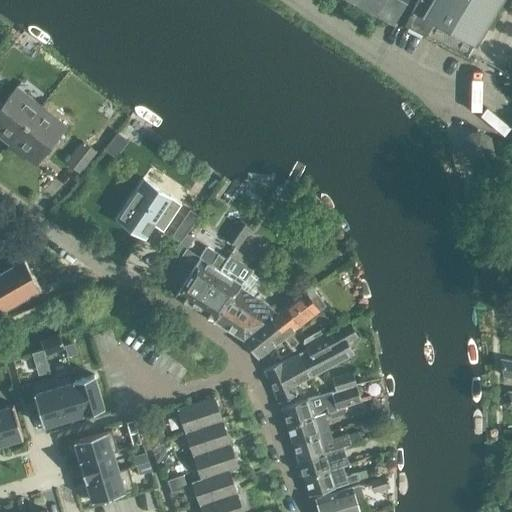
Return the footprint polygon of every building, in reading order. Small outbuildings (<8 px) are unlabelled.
[(354,0),(395,23),(407,0),(354,0)] [(475,38),(498,0),(418,0),(406,24),(468,56),(471,55),(473,54),(475,46),(475,38)] [(0,108),(0,134),(12,144),(41,108),(17,88),(0,108)] [(66,127),(41,108),(12,144),(36,164),(66,127)] [(130,139),(119,131),(109,145),(120,153),(130,139)] [(470,151),(476,155),(484,153),(487,148),(486,140),(480,136),(473,138),(469,144),(470,151)] [(79,171),(95,151),(84,142),(68,162),(79,171)] [(183,204),(144,178),(117,220),(146,240),(156,226),(164,231),(183,204)] [(200,216),(190,209),(171,237),(181,243),(200,216)] [(250,227),(241,220),(227,240),(237,247),(250,227)] [(195,308),(228,259),(208,245),(192,269),(180,261),(165,284),(178,292),(176,295),(195,308)] [(195,308),(215,321),(241,287),(253,271),(230,255),(228,259),(195,308)] [(0,312),(43,289),(25,257),(0,270),(0,312)] [(215,321),(243,339),(275,314),(278,312),(269,303),(254,295),(266,282),(253,273),(241,287),(215,321)] [(278,312),(275,314),(291,334),(327,305),(313,285),(278,312)] [(243,339),(264,369),(286,359),(296,354),(291,348),(298,343),(291,334),(275,314),(243,339)] [(351,323),(299,353),(312,376),(355,353),(348,341),(358,336),(351,323)] [(303,343),(305,348),(327,336),(323,328),(304,339),(303,343)] [(59,335),(42,342),(46,353),(64,346),(59,335)] [(73,340),(65,343),(69,356),(78,353),(73,340)] [(44,350),(32,353),(34,362),(46,358),(44,350)] [(299,353),(296,354),(286,359),(264,369),(265,371),(279,402),(298,393),(295,385),(312,376),(299,353)] [(76,381),(73,371),(52,378),(65,420),(85,414),(76,381)] [(353,371),(333,377),(336,390),(356,384),(353,371)] [(95,375),(76,381),(85,414),(105,408),(95,375)] [(65,420),(52,378),(32,384),(44,426),(65,420)] [(356,384),(282,408),(287,425),(314,416),(326,406),(328,412),(362,401),(356,384)] [(511,407),(511,391),(508,392),(504,395),(503,403),(507,407),(511,407)] [(186,432),(223,419),(215,396),(178,408),(186,432)] [(24,438),(14,404),(0,408),(0,429),(4,443),(24,438)] [(314,416),(287,425),(292,441),(331,429),(326,413),(314,416)] [(194,455),(231,443),(223,419),(186,432),(194,455)] [(75,441),(81,462),(114,452),(119,451),(112,429),(75,441)] [(292,441),(298,459),(343,446),(351,443),(348,435),(334,440),(331,429),(292,441)] [(167,442),(163,430),(153,434),(157,446),(167,442)] [(138,432),(130,434),(134,445),(142,443),(138,432)] [(239,466),(231,443),(194,455),(201,478),(230,469),(239,466)] [(343,446),(298,459),(304,477),(345,464),(345,465),(349,463),(343,446)] [(114,452),(81,462),(86,480),(120,470),(114,452)] [(146,454),(135,457),(137,465),(149,461),(146,454)] [(149,462),(138,466),(140,473),(152,470),(149,462)] [(304,477),(310,495),(358,479),(356,473),(348,476),(345,465),(345,464),(304,477)] [(120,470),(86,480),(93,501),(135,489),(129,467),(120,470)] [(200,505),(238,492),(230,469),(201,478),(192,481),(200,505)] [(183,475),(168,480),(172,492),(187,487),(183,475)] [(374,492),(387,488),(384,477),(371,481),(374,492)] [(360,484),(316,498),(319,509),(317,511),(359,511),(355,498),(364,496),(360,484)] [(202,511),(244,511),(238,492),(200,505),(202,511)]
